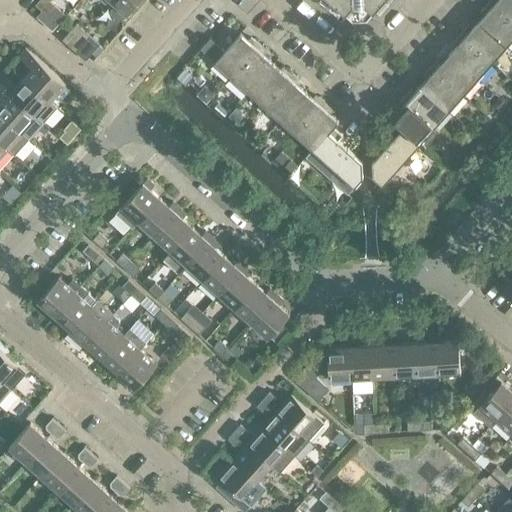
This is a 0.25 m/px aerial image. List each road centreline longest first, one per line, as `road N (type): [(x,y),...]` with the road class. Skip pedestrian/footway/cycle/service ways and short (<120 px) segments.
road 1 (residential): [(440,272),(326,280),(130,115)]
road 2 (residential): [(273,0),(344,62),(373,60),(427,0)]
road 3 (residential): [(0,314),(146,447)]
road 4 (residential): [(0,262),(130,115)]
road 5 (residential): [(103,91),(187,0)]
